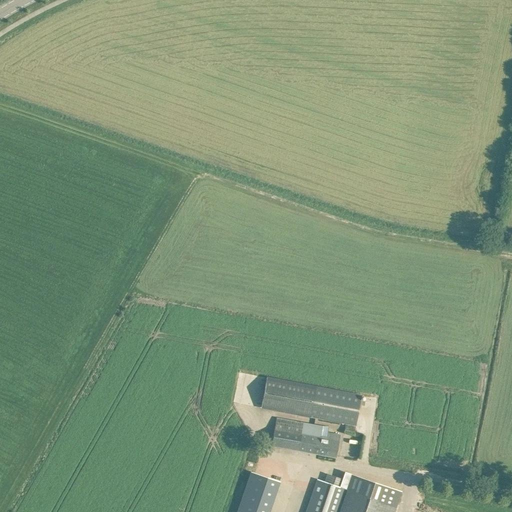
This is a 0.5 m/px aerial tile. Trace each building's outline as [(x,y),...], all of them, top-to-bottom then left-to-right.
[(346,424),(356,426),(362,396),(267,378),(261,407),(346,424)] [(271,445),(318,454),(321,441),(320,440),(320,437),(322,427),(276,418),(271,445)] [(346,424),(345,432),(355,434),(356,426),(346,424)] [(321,441),(318,454),(335,457),(340,435),(327,433),(328,428),(322,427),(320,437),(320,440),(321,441)] [(233,511),(235,511),(263,511),(280,471),(254,460),(233,511)] [(290,511),(306,474),(292,469),(274,511),(290,511)] [(317,479),(306,511),(392,511),(395,506),(399,493),(345,474),(343,480),(327,474),(325,482),(317,479)]
